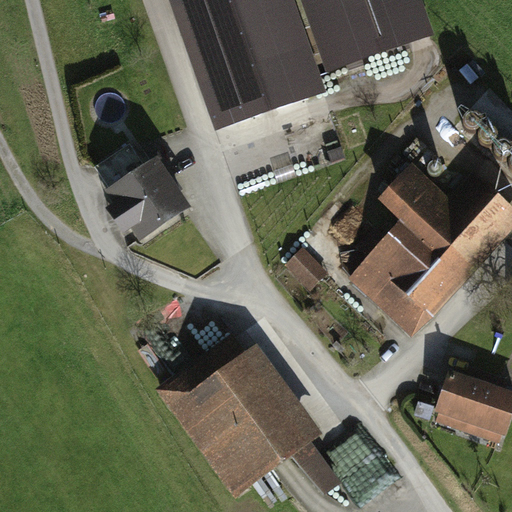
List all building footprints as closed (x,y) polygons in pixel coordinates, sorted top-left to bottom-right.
[(172,0),(217,133),(323,97),(290,0),(172,0)] [(417,0),(298,0),(326,80),(433,44),(417,0)] [(95,166),(112,193),(152,166),(134,140),(95,166)] [(157,168),(108,201),(140,248),(189,214),(157,168)] [(402,230),(354,280),(414,337),(511,234),(511,213),(472,175),(443,206),(413,176),(381,210),(402,230)] [(311,292),(333,272),(327,265),(349,244),(329,223),(285,265),(311,292)] [(239,340),(157,395),(232,507),(275,479),(297,511),(303,511),(337,490),(310,449),(322,441),(262,351),(251,358),(239,340)] [(511,425),(511,396),(449,378),(434,431),(504,452),(511,425)]
